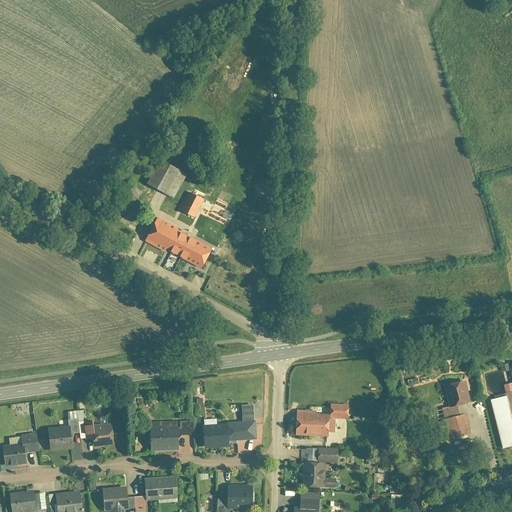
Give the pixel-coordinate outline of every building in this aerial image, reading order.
[(161,161),(147,185),(172,200),(186,175),(161,161)] [(118,204),(128,211),(141,192),(131,186),(118,204)] [(189,194),(181,212),(197,219),(205,201),(189,194)] [(158,218),(145,245),(197,270),(210,243),(158,218)] [(445,386),(450,410),(468,406),(463,382),(445,386)] [(511,406),(510,398),(488,403),(499,451),(511,447),(511,406)] [(112,400),(112,412),(126,411),(126,400),(112,400)] [(333,406),(333,420),(349,419),(349,406),(333,406)] [(298,413),(299,437),(329,436),(328,412),(298,413)] [(446,420),(448,441),(470,439),(468,417),(446,420)] [(232,421),(233,440),(254,439),(253,420),(232,421)] [(113,429),(95,430),(95,422),(80,423),(80,440),(92,440),(92,449),(114,448),(113,429)] [(152,423),(151,450),(181,450),(182,423),(152,423)] [(204,425),(203,449),(229,450),(229,426),(204,425)] [(49,432),(50,452),(73,451),(71,431),(49,432)] [(3,449),(5,468),(30,465),(28,446),(3,449)] [(305,467),(304,486),(329,487),(329,478),(325,478),(326,468),(305,467)] [(147,478),(148,502),(178,501),(177,477),(147,478)] [(228,485),(230,509),(254,508),(252,484),(228,485)] [(9,496),(11,511),(35,511),(31,492),(9,496)] [(128,511),(127,493),(109,495),(110,511),(128,511)] [(37,496),(37,511),(47,511),(47,495),(37,496)] [(134,497),(135,511),(145,511),(145,496),(134,497)] [(54,498),(54,511),(82,511),(82,497),(54,498)]
